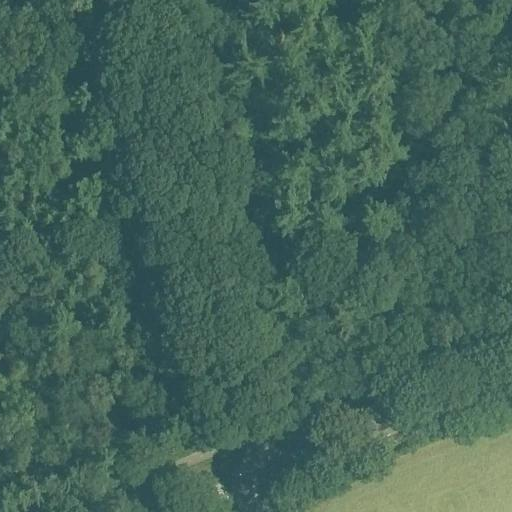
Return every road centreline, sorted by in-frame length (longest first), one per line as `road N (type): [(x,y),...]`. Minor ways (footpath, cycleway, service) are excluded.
road 1 (tertiary): [(260,480),(511,379)]
road 2 (track): [(0,54),(128,2)]
